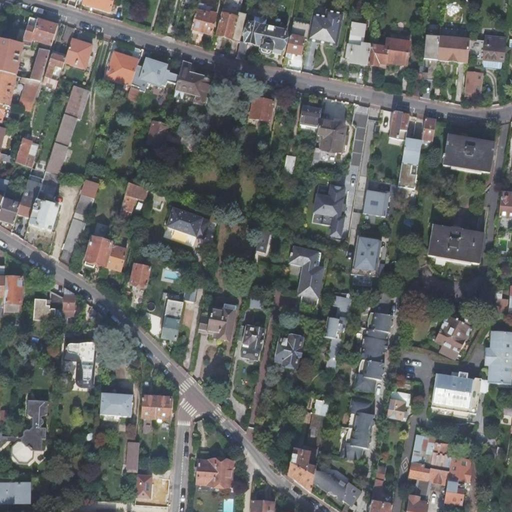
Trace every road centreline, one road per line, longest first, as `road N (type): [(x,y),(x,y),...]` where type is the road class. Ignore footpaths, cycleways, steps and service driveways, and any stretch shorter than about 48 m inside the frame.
road 1 (residential): [(511,112),(463,117),(239,70),(9,0)]
road 2 (residential): [(0,241),(92,298),(187,396)]
road 3 (residential): [(187,396),(317,511)]
